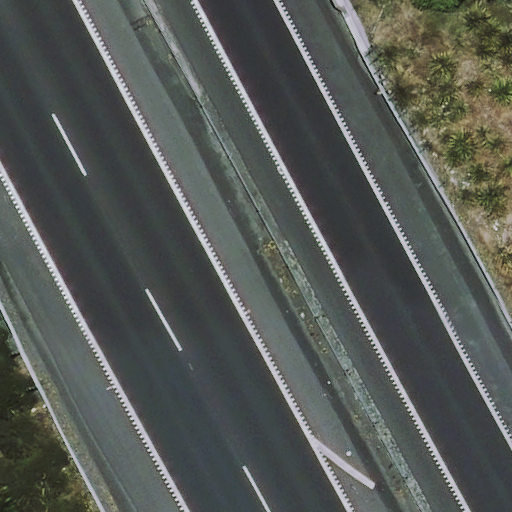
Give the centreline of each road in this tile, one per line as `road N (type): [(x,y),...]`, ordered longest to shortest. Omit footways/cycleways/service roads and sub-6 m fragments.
road 1 (motorway): [(289,511),(107,205),(6,0)]
road 2 (motorway): [(283,0),(511,433)]
